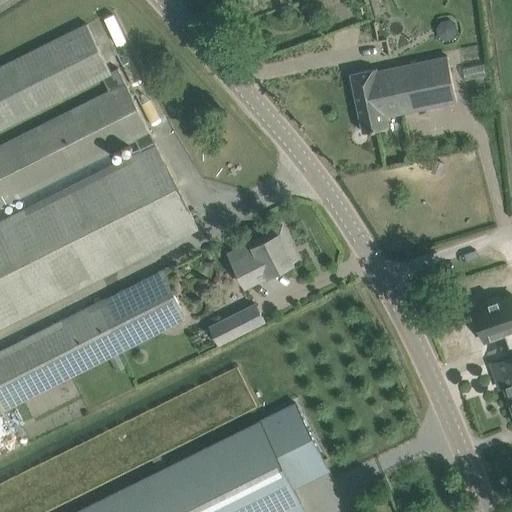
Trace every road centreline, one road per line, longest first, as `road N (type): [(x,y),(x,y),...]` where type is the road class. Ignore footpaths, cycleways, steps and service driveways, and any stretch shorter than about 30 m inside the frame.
road 1 (unclassified): [(486,511),(385,276),(353,224),(243,87),(160,0)]
road 2 (unknown): [(385,276),(511,233)]
